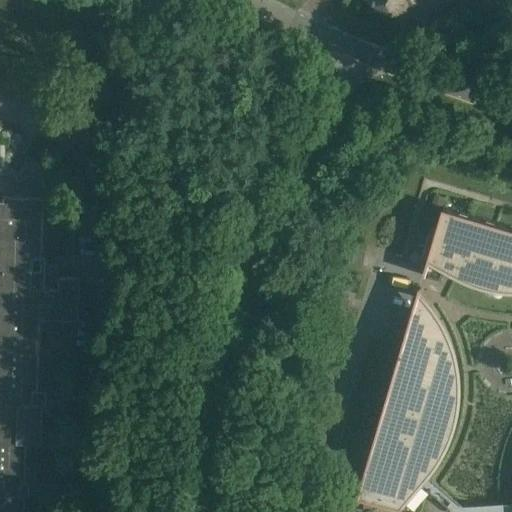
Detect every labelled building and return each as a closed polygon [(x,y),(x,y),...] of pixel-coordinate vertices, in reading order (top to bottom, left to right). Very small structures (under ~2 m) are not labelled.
[(370,0),(375,2),(376,7),(378,10),(384,13),(388,13),(392,11),(401,16),(408,0),(370,0)] [(432,207),(442,209),(443,206),(445,198),(434,195),(432,207)] [(0,511),(23,511),(24,496),(18,496),(19,483),(24,483),(25,445),(40,445),(41,422),(40,405),(36,405),(36,406),(31,406),(32,393),(36,393),(38,353),(36,353),(36,341),(37,341),(38,320),(77,321),(78,291),(78,280),(58,279),(57,291),(43,290),(29,290),(30,257),(40,258),(42,200),(3,198),(3,203),(2,225),(0,224),(0,511)] [(511,226),(443,206),(436,230),(432,229),(432,228),(430,228),(422,255),(424,256),(424,255),(428,256),(422,276),(424,276),(429,258),(445,270),(463,278),(482,284),(501,288),(511,287),(511,226)] [(362,267),(366,253),(353,250),(349,263),(362,267)] [(348,311),(350,300),(339,296),(336,308),(348,311)] [(406,333),(401,347),(397,361),(389,388),(373,441),(357,496),(390,506),(420,481),(410,472),(415,467),(425,475),(427,472),(439,456),(447,439),(453,420),(457,401),(457,382),(455,362),(450,343),(442,326),(431,309),(417,336),(420,342),(421,343),(422,347),(417,349),(417,348),(414,348),(404,345),(407,333),(406,333)] [(345,320),(333,317),(330,329),(341,332),(345,320)]
